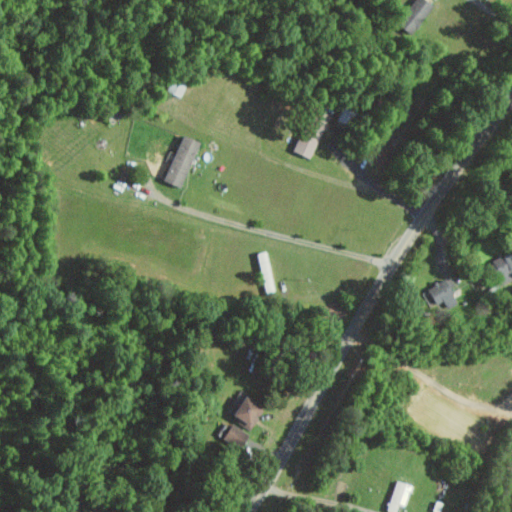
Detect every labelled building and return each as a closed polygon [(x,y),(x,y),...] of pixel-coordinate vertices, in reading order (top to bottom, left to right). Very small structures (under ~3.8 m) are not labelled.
[(431,6),(424,0),(411,0),(393,21),(406,33),(431,6)] [(180,96),(185,83),(170,78),(165,90),(180,96)] [(290,150),(307,158),(327,116),(310,108),(290,150)] [(177,187),(196,142),(179,134),(160,180),(177,187)] [(270,277),(264,250),(254,253),(260,279),(270,277)] [(501,286),(511,281),(511,270),(511,268),(511,267),(511,253),(511,250),(490,258),(501,286)] [(435,309),(453,301),(444,278),(425,286),(435,309)] [(256,407),(238,396),(225,415),(244,427),(256,407)] [(384,511),(387,511),(394,511),(397,504),(404,506),(410,485),(394,480),(384,511)]
